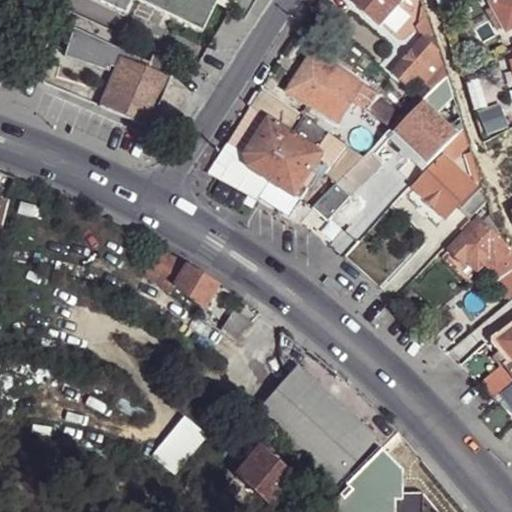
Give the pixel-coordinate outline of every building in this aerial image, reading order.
[(215,2),(216,0),(100,0),(125,12),(132,0),(140,0),(202,30),(215,2)] [(234,0),(216,0),(215,2),(230,9),(234,0)] [(350,0),(380,26),(403,0),(350,0)] [(459,0),(437,0),(441,10),(444,9),(459,0)] [(511,0),(497,0),(494,2),(510,31),(511,29),(511,0)] [(433,32),(423,4),(416,7),(416,13),(413,15),(423,43),(433,32)] [(417,94),(422,100),(424,99),(447,76),(433,32),(423,43),(396,72),(409,84),(421,72),(430,80),(417,94)] [(64,62),(108,78),(111,73),(116,75),(105,100),(100,114),(149,134),(169,85),(175,72),(152,62),(149,69),(126,59),(126,58),(74,34),(64,62)] [(303,114),(315,122),(333,135),(336,137),(343,125),(339,122),(356,99),(365,87),(314,54),(312,57),(290,92),(310,106),(303,114)] [(454,97),(447,76),(424,99),(427,101),(439,112),(454,97)] [(379,96),(365,87),(356,99),(367,107),(379,96)] [(367,107),(384,123),(389,128),(399,117),(379,96),(367,107)] [(422,100),(420,102),(391,130),(397,135),(427,101),(424,99),(422,100)] [(427,101),(397,135),(429,165),(446,149),(459,136),(449,123),(439,112),(427,101)] [(321,154),(300,137),(255,102),(231,139),(251,154),(250,156),(251,163),(255,168),(297,195),(313,175),(310,171),(321,154)] [(459,136),(465,129),(459,112),(449,123),(459,136)] [(384,123),(356,150),(357,153),(364,158),(370,152),(391,130),(389,128),(384,123)] [(324,151),(331,138),(309,124),(300,137),(321,154),(324,151)] [(454,156),(467,147),(470,144),(465,129),(459,136),(446,149),(454,156)] [(336,137),(333,135),(331,138),(324,151),(339,162),(349,146),(336,137)] [(478,177),(481,176),(470,144),(467,147),(478,177)] [(370,152),(364,158),(348,175),(361,186),(383,164),(370,152)] [(364,158),(357,153),(333,180),(337,184),(348,175),(364,158)] [(447,159),(417,187),(448,217),(477,188),(447,159)] [(337,184),(314,206),(329,220),(361,186),(348,175),(337,184)] [(472,219),(491,202),(485,190),(464,210),(472,219)] [(451,248),(466,263),(469,260),(479,269),(492,256),(498,263),(511,250),(511,249),(484,223),(472,235),(467,232),(451,248)] [(183,266),(157,250),(142,275),(168,290),(183,266)] [(183,266),(168,290),(181,299),(202,310),(217,285),(183,266)] [(511,323),(497,335),(497,346),(501,351),(494,356),(501,366),(504,364),(507,368),(487,383),(496,395),(511,382),(511,323)] [(298,362),(252,411),(330,484),(376,436),(298,362)] [(511,386),(503,394),(511,403),(511,386)] [(263,446),(239,473),(276,504),(299,479),(263,446)] [(401,470),(381,449),(347,483),(348,485),(331,503),(340,511),(396,511),(395,500),(402,499),(401,470)] [(227,490),(235,497),(246,485),(237,477),(227,490)]
